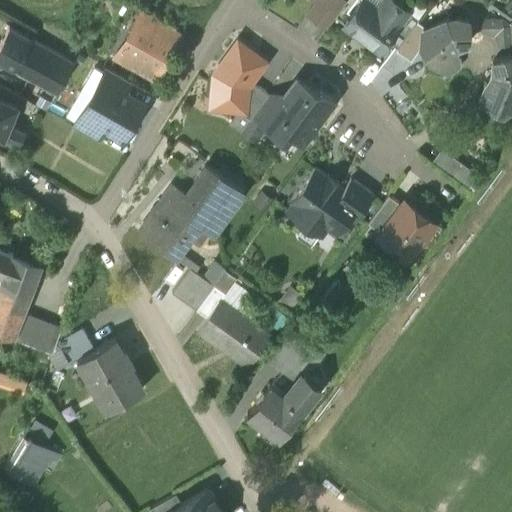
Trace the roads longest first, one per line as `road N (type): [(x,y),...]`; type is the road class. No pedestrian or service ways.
road 1 (residential): [(268,511),(96,225)]
road 2 (residential): [(460,196),(384,143),(367,100),(230,6)]
road 3 (residential): [(230,6),(96,225)]
